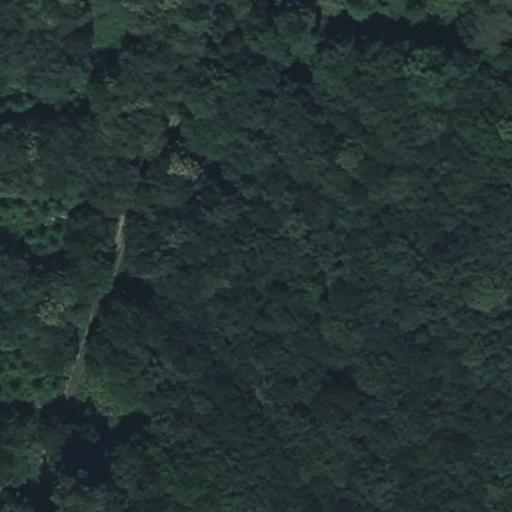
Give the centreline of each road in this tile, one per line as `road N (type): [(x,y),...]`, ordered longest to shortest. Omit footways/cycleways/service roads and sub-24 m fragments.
road 1 (track): [(215,0),(136,154),(38,466),(36,511)]
road 2 (track): [(511,65),(310,0)]
